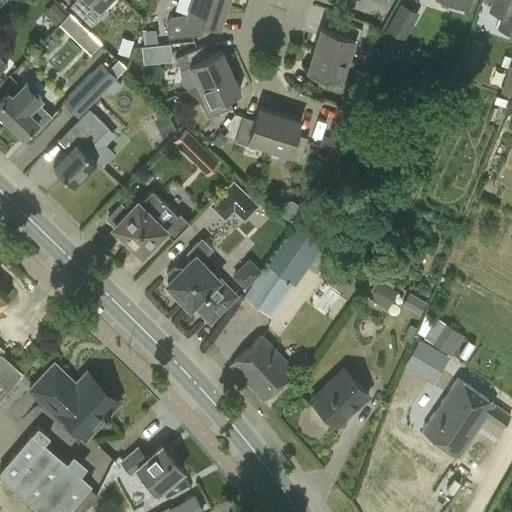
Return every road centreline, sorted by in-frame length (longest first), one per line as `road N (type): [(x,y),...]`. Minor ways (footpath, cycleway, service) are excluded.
road 1 (secondary): [(304,511),(212,394),(0,190)]
road 2 (residential): [(267,0),(248,55),(260,87),(328,112)]
